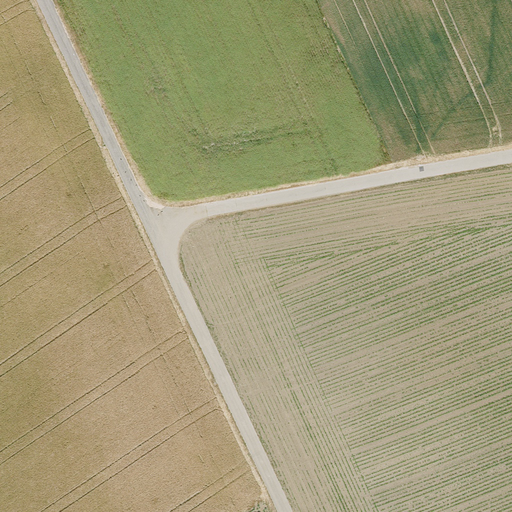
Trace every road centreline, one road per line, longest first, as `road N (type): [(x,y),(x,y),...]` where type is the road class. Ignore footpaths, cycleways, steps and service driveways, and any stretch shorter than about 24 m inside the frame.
road 1 (track): [(284,511),(46,0)]
road 2 (track): [(154,231),(244,203),(511,155)]
